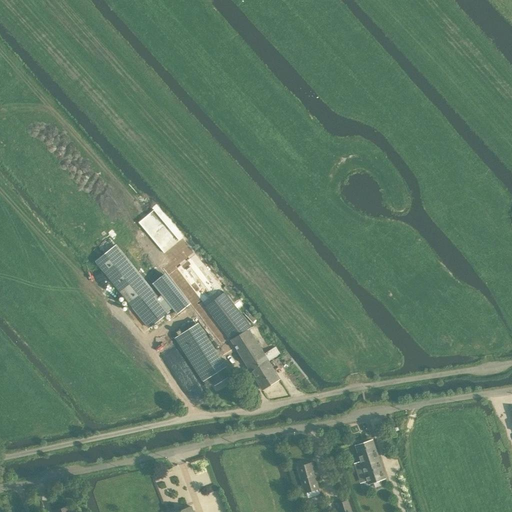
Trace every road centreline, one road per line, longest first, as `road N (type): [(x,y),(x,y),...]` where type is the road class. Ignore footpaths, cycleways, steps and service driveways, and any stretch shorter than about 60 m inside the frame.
road 1 (unclassified): [(0,490),(414,404),(511,392)]
road 2 (unclassified): [(511,363),(0,458)]
road 3 (track): [(251,220),(360,386)]
